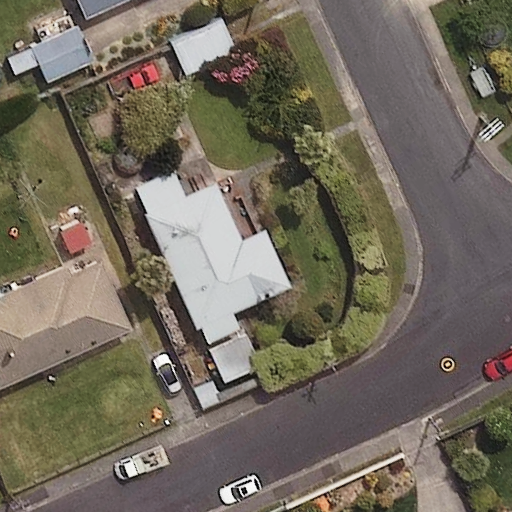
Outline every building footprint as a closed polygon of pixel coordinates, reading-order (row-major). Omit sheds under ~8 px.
[(234,44),(220,11),(170,32),(184,65),(234,44)] [(94,53),(79,18),(6,49),(14,66),(38,56),(46,74),(94,53)] [(198,314),(207,333),(240,318),(232,299),(288,275),(264,219),(240,229),(215,173),(186,186),(173,158),(135,175),(147,203),(144,204),(193,316),(198,314)] [(0,375),(130,318),(100,251),(69,265),(65,257),(0,286),(0,375)] [(257,361),(247,329),(210,339),(220,372),(257,361)]
